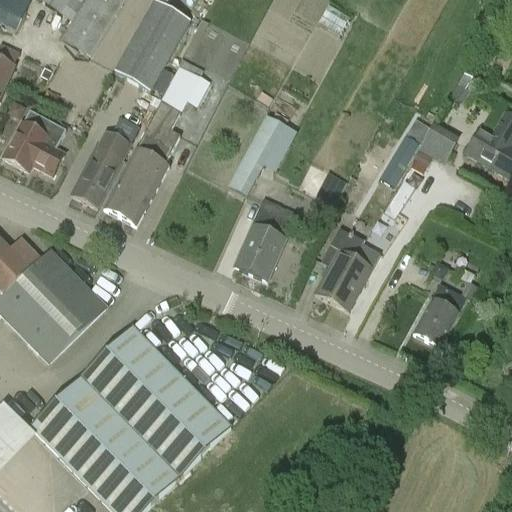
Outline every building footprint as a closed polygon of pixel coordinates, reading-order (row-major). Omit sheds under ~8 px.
[(0,0),(0,26),(16,34),(31,0),(0,0)] [(34,0),(74,24),(62,43),(89,61),(127,0),(34,0)] [(114,76),(150,97),(190,26),(154,6),(114,76)] [(330,7),(319,29),(341,39),(351,17),(330,7)] [(0,100),(14,69),(0,63),(0,100)] [(24,112),(14,106),(9,116),(19,121),(24,112)] [(169,170),(164,168),(179,140),(170,135),(180,117),(161,107),(136,153),(135,152),(103,213),(136,231),(169,170)] [(23,127),(22,126),(2,162),(28,177),(32,170),(52,181),(64,159),(55,154),(66,134),(30,115),(23,127)] [(511,174),(511,122),(504,118),(491,139),(480,132),(466,158),(507,182),(511,174)] [(228,191),(246,201),(284,132),(266,122),(228,191)] [(459,142),(433,127),(418,154),(444,168),(459,142)] [(95,150),(70,200),(97,214),(130,149),(104,136),(96,151),(95,150)] [(404,141),(380,182),(394,190),(418,149),(404,141)] [(419,156),(415,163),(427,169),(431,162),(419,156)] [(315,201),(334,210),(346,186),(327,176),(315,201)] [(263,203),(252,228),(252,227),(233,271),(267,285),(286,242),(285,242),(295,217),(263,203)] [(313,298),(331,308),(356,264),(354,263),(364,245),(350,238),(350,239),(339,233),(320,267),(328,271),(313,298)] [(0,296),(3,300),(0,303),(0,318),(49,368),(106,312),(50,255),(41,263),(20,242),(9,253),(0,244),(0,296)] [(348,317),(372,273),(356,264),(331,308),(348,317)] [(429,277),(442,284),(449,272),(436,265),(429,277)] [(463,274),(459,282),(471,288),(475,280),(463,274)] [(465,303),(460,300),(440,287),(431,303),(412,338),(440,353),(459,318),(458,318),(465,303)] [(30,430),(109,511),(148,511),(230,431),(132,330),(30,430)] [(0,476),(32,443),(2,413),(0,415),(0,476)]
